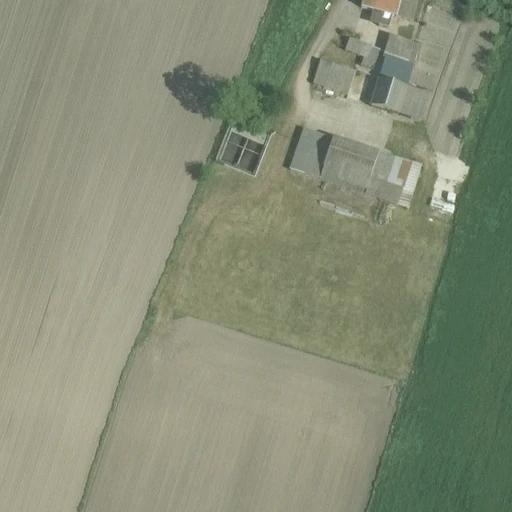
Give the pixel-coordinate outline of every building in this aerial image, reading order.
[(363,0),(361,10),(373,13),(369,25),(389,30),(391,18),(413,22),(418,0),(363,0)] [(385,60),(370,107),(420,122),(429,97),(406,89),(420,46),(390,37),(382,59),(385,60)] [(349,40),(345,52),(364,59),(361,67),(373,72),(380,52),(349,40)] [(320,62),(313,85),(348,97),(355,73),(320,62)] [(304,130),(290,171),(408,211),(422,167),(333,139),(333,140),(304,130)] [(436,194),(432,210),(454,217),(458,201),(436,194)] [(220,249),(216,259),(236,267),(240,257),(220,249)]
